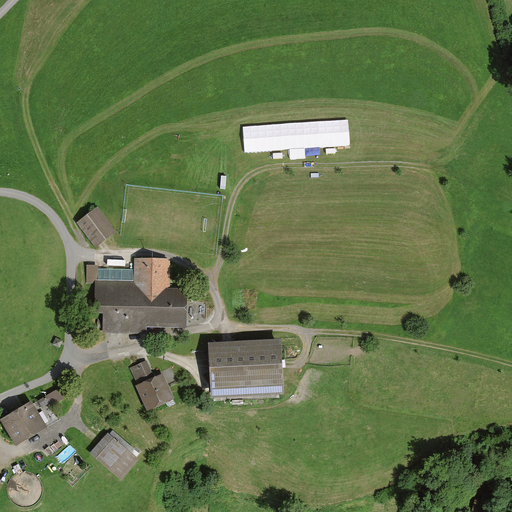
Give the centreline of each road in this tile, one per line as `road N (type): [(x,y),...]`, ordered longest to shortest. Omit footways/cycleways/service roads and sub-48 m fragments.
road 1 (track): [(212,287),(230,204),(251,174),(369,164),(448,172)]
road 2 (track): [(216,326),(355,332),(511,364)]
road 3 (track): [(72,253),(167,254),(212,287),(216,326)]
